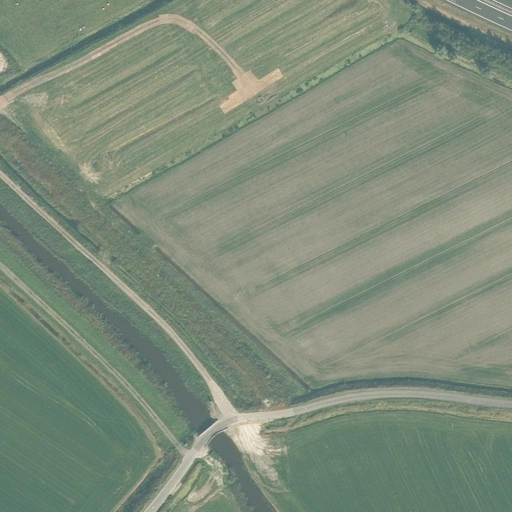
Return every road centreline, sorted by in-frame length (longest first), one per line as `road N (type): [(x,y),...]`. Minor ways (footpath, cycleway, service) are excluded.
road 1 (unclassified): [(149,511),(203,439),(234,420),(377,394),(511,405)]
road 2 (track): [(0,174),(173,335),(234,420)]
